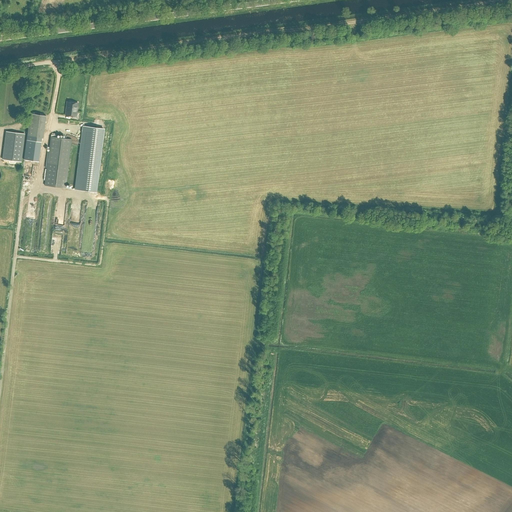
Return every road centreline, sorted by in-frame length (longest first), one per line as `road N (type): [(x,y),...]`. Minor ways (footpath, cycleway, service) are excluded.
road 1 (track): [(60,61),(511,1)]
road 2 (tertiary): [(285,0),(0,37)]
road 3 (track): [(40,191),(24,189),(0,389)]
